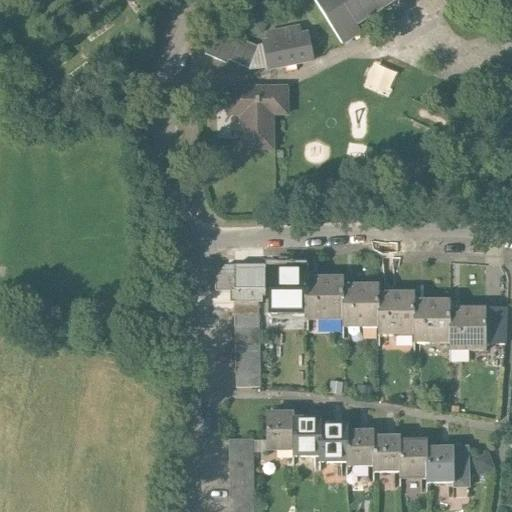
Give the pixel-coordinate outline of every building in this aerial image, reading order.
[(354,23),(390,0),(312,0),(341,45),(360,32),(354,23)] [(241,21),(242,31),(250,36),(261,34),(265,26),(263,17),(256,11),(246,13),(241,21)] [(265,45),(270,69),(310,61),(305,37),(299,38),(297,31),(271,37),(272,44),(265,45)] [(216,60),(225,38),(214,34),(205,56),(216,60)] [(228,61),(236,43),(225,38),(216,60),(227,65),(228,61)] [(239,66),(249,44),(238,39),(236,43),(228,61),(239,66)] [(250,71),(259,49),(249,44),(239,66),(250,71)] [(270,69),(265,45),(259,49),(250,71),(270,69)] [(392,95),(400,71),(372,62),(364,86),(392,95)] [(273,148),(272,113),(288,113),(287,87),(229,88),(229,93),(229,105),(229,113),(244,113),(244,149),(273,148)] [(229,93),(206,94),(206,105),(229,105),(229,93)] [(271,311),(308,311),(308,278),(308,270),(271,270),(271,311)] [(308,320),(344,320),(344,286),(344,278),(308,278),(308,311),(308,320)] [(344,327),(379,327),(379,295),(379,286),(344,286),(344,320),(344,327)] [(379,334),(415,334),(415,302),(415,294),(379,295),(379,327),(379,334)] [(415,342),(451,342),(451,311),(451,302),(415,302),(415,334),(415,342)] [(259,304),(234,304),(236,389),(261,389),(259,304)] [(487,311),(451,311),(451,342),(451,351),(487,351),(487,311)] [(266,451),(294,451),(294,419),(294,413),(266,413),(266,441),(266,451)] [(294,457),(320,457),(320,425),(320,419),(294,419),(294,451),(294,457)] [(321,463),(347,463),(347,432),(347,425),(320,425),(320,457),(321,463)] [(347,467),(374,467),(374,438),(374,432),(347,432),(347,463),(347,467)] [(374,473),(401,472),(400,442),(400,438),(374,438),(374,467),(374,473)] [(230,511),(254,511),(254,453),(254,441),(229,441),(230,511)] [(266,441),(254,441),(254,453),(266,453),(266,451),(266,441)] [(401,479),(427,479),(427,449),(427,442),(400,442),(401,472),(401,479)] [(453,449),(427,449),(427,479),(427,484),(453,484),(453,449)] [(469,449),(453,449),(453,484),(453,488),(469,488),(469,449)] [(489,455),(474,460),(480,476),(495,470),(489,455)]
